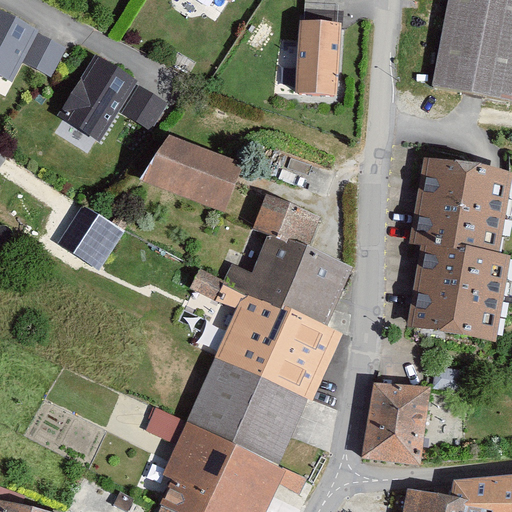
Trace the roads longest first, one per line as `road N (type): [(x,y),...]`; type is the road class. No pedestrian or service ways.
road 1 (residential): [(343,480),(362,352),(388,0)]
road 2 (residential): [(511,463),(343,480)]
road 3 (track): [(511,112),(381,101)]
